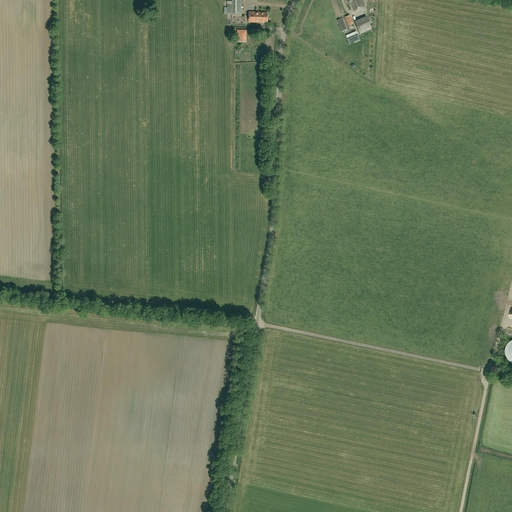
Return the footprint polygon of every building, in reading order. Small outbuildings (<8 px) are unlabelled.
[(227,1),(227,5),(227,8),(224,8),(224,14),(231,14),(242,14),(242,0),(231,0),(231,1),(227,1)] [(350,3),(354,10),(364,6),(361,0),(347,0),(349,4),(350,3)] [(257,15),(257,12),(249,12),(249,22),(257,22),(257,15)] [(267,12),(257,12),(257,15),(257,22),(267,22),(267,12)] [(350,15),(344,17),(348,26),(353,23),(350,15)] [(342,31),(347,29),(342,18),(337,20),(342,31)] [(247,32),(247,27),(239,26),(238,37),(245,37),(245,34),(242,34),(242,31),(247,32)] [(356,31),(345,35),(349,44),(360,39),(356,31)]
